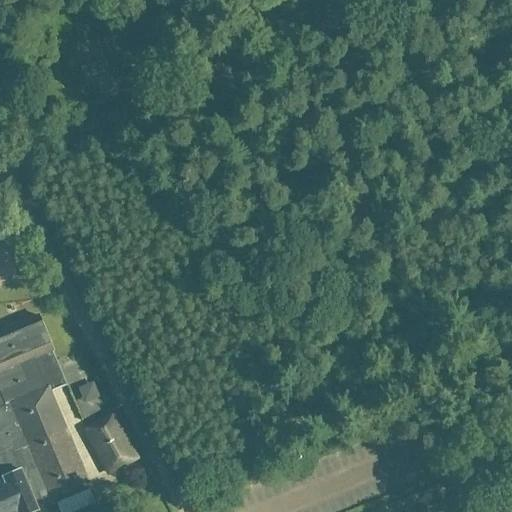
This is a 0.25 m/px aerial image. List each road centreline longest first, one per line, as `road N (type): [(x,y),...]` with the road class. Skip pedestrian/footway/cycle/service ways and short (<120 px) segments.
road 1 (track): [(388,0),(0,165)]
road 2 (unclassified): [(185,511),(0,165)]
